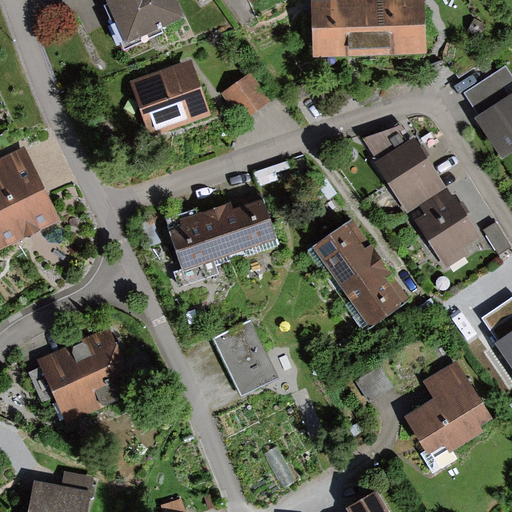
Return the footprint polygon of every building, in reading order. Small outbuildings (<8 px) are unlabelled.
[(107,0),(128,46),(181,21),(171,0),(107,0)] [(420,6),(315,9),(317,59),(421,56),(420,6)] [(198,65),(141,88),(160,135),(217,112),(198,65)] [(511,68),(470,98),(511,156),(511,68)] [(246,79),(226,93),(247,122),(267,108),(246,79)] [(381,167),(414,217),(446,196),(413,146),(381,167)] [(0,168),(0,250),(61,224),(31,155),(0,168)] [(414,217),(447,267),(479,246),(446,196),(414,217)] [(231,255),(277,241),(263,197),(217,212),(231,255)] [(185,270),(231,255),(217,212),(171,227),(185,270)] [(511,243),(499,222),(486,229),(500,253),(511,245),(511,243)] [(314,249),(342,289),(379,263),(351,224),(314,249)] [(342,289),(370,329),(407,303),(379,263),(342,289)] [(511,297),(481,319),(511,363),(511,297)] [(217,341),(243,393),(274,378),(249,326),(217,341)] [(44,363),(69,419),(133,391),(107,334),(44,363)] [(407,422),(430,458),(489,421),(456,369),(428,386),(438,402),(407,422)] [(33,511),(83,511),(88,483),(66,479),(63,496),(37,491),(33,511)] [(349,511),(383,511),(375,496),(349,511)]
